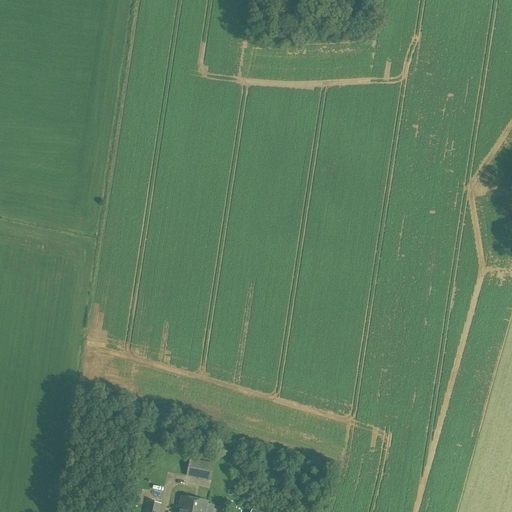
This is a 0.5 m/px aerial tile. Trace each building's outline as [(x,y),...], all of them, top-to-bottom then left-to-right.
[(214,464),(190,459),(186,477),(210,482),(214,464)] [(128,486),(125,501),(139,504),(142,489),(128,486)] [(191,511),(194,499),(179,497),(176,511),(191,511)] [(194,499),(191,511),(204,511),(206,502),(194,499)] [(159,511),(161,504),(147,501),(144,511),(159,511)]
